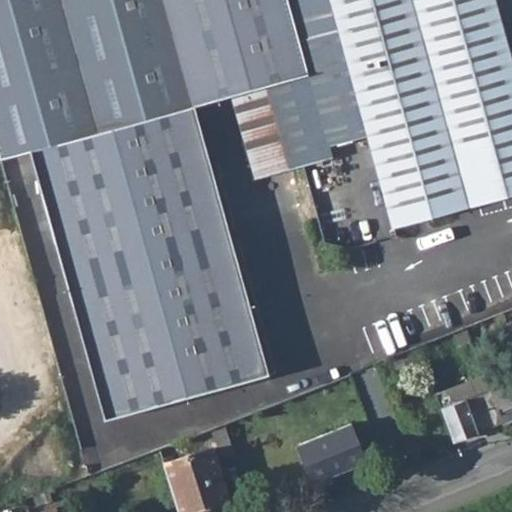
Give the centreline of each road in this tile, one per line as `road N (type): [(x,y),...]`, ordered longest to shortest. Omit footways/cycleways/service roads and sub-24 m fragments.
road 1 (residential): [(372,511),(511,453)]
road 2 (unknown): [(0,429),(19,402),(0,306)]
